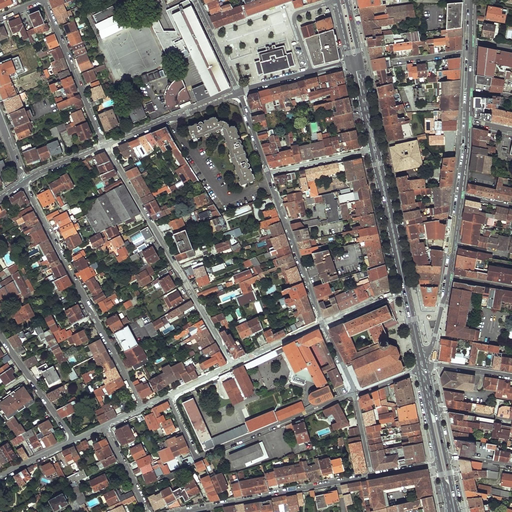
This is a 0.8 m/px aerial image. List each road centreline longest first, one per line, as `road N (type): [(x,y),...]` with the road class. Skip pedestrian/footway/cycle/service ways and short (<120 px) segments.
road 1 (residential): [(23,182),(141,407)]
road 2 (residential): [(231,364),(105,145)]
road 3 (residential): [(168,394),(198,456),(353,392)]
road 4 (residential): [(179,511),(371,475)]
road 5 (residential): [(44,0),(105,145)]
road 6 (residential): [(321,322),(268,174)]
road 7 (residential): [(105,145),(239,92)]
road 8 (primary): [(405,289),(374,150)]
road 9 (residential): [(73,440),(0,333)]
